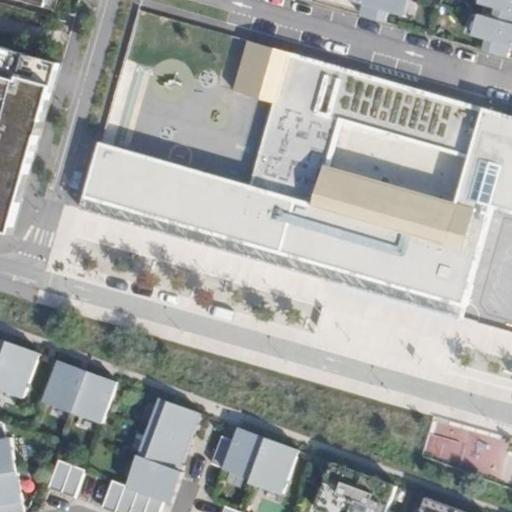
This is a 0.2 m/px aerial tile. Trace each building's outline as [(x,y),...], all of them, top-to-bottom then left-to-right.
[(17,0),(56,11),(59,0),(17,0)] [(408,0),(351,0),(351,1),(365,5),(363,11),(362,16),(387,23),(390,11),(404,15),(408,0)] [(511,0),(485,0),(484,5),(498,9),(495,19),(511,23),(511,0)] [(511,23),(495,19),(482,15),(475,37),(489,41),(486,51),(510,58),(511,53),(511,52),(511,23)] [(511,118),(251,44),(238,91),(278,103),(253,188),(102,145),(83,211),(462,319),(495,210),(511,214),(511,118)] [(0,231),(14,236),(62,65),(0,48),(0,231)] [(0,388),(26,398),(42,354),(0,338),(0,388)] [(120,383),(61,361),(45,403),(104,424),(120,383)] [(203,414),(162,399),(130,486),(114,480),(104,508),(113,511),(161,511),(166,500),(174,503),(186,472),(182,471),(203,414)] [(0,511),(26,511),(13,438),(8,439),(5,422),(0,422),(0,511)] [(286,494),(302,450),(241,428),(237,441),(224,436),(213,464),(255,479),(254,483),(286,494)] [(429,434),(430,458),(508,457),(507,433),(429,434)] [(87,470),(60,460),(50,488),(77,498),(87,470)] [(390,511),(400,487),(335,463),(317,510),(323,511),(390,511)] [(468,511),(429,498),(423,511),(468,511)]
